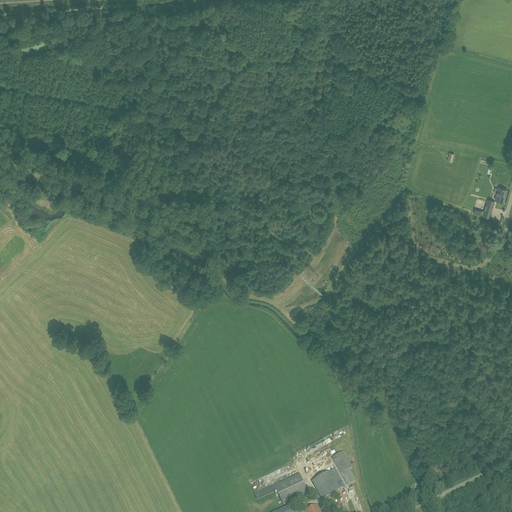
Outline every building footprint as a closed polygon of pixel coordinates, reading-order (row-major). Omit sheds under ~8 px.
[(498,188),(495,198),(498,198),(497,201),(504,203),(507,190),(498,188)] [(495,201),(487,199),(483,216),(490,218),(495,201)] [(343,452),(332,458),(341,474),(349,469),(352,467),(343,452)] [(335,469),(331,472),(340,489),(345,487),(335,469)] [(348,485),(356,481),(349,469),(341,474),(348,485)] [(331,472),(313,482),(322,499),(340,489),(331,472)] [(277,491),(283,505),(308,493),(299,473),(274,484),(277,491)] [(274,484),(254,493),(257,500),(277,491),(274,484)] [(298,511),(294,503),(288,506),(286,507),(288,511),(298,511)]
